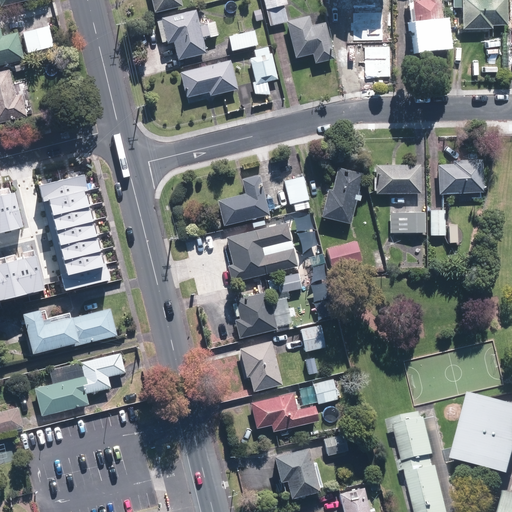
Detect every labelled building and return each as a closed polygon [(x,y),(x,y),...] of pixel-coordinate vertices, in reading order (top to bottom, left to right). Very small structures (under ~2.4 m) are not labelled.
[(181,0),(153,0),(156,11),(183,5),(181,0)] [(309,16),(288,21),(284,4),(287,4),(286,0),(264,0),(271,25),(287,22),(297,56),(314,52),(317,60),(333,57),(324,23),(311,26),(309,16)] [(413,0),(420,47),(445,44),(438,0),(413,0)] [(506,0),(463,0),(464,27),(492,26),(492,24),(507,24),(506,0)] [(206,51),(196,10),(164,17),(170,41),(175,40),(179,58),(206,51)] [(351,23),(351,27),(383,27),(382,13),(353,13),(353,23),(351,23)] [(49,27),(25,33),(30,52),(54,46),(49,27)] [(383,27),(351,27),(351,30),(353,30),(353,41),(383,40),(383,27)] [(0,29),(0,65),(25,60),(19,33),(3,37),(1,30),(0,29)] [(230,36),(233,50),(258,44),(255,30),(230,36)] [(364,47),(365,61),(390,60),(389,47),(364,47)] [(271,53),(251,58),(257,83),(277,78),(271,53)] [(230,60),(182,72),(188,96),(210,90),(211,94),(237,88),(230,60)] [(365,77),(390,77),(390,60),(365,61),(365,77)] [(0,122),(27,117),(22,96),(16,97),(10,70),(0,72),(0,122)] [(438,163),(439,194),(484,191),(483,159),(453,160),(454,163),(438,163)] [(377,165),(377,193),(421,192),(420,164),(377,165)] [(351,222),(362,173),(338,167),(333,190),(330,189),(324,215),(351,222)] [(85,175),(61,180),(65,196),(70,195),(85,192),(88,191),(85,175)] [(219,199),(225,224),(268,213),(259,175),(244,179),(248,192),(219,199)] [(285,181),(290,202),(309,198),(304,177),(285,181)] [(61,180),(40,185),(44,201),(50,200),(65,196),(61,180)] [(15,192),(1,195),(10,230),(24,227),(15,192)] [(70,195),(50,200),(54,215),(89,206),(90,206),(87,195),(86,195),(85,192),(70,195)] [(1,195),(0,195),(0,232),(10,230),(1,195)] [(89,206),(54,215),(57,230),(93,221),(91,210),(90,210),(89,206)] [(430,235),(445,235),(445,209),(430,209),(430,235)] [(392,213),(392,231),(425,231),(425,213),(392,213)] [(93,221),(57,230),(61,245),(96,237),(97,236),(95,225),(94,226),(93,221)] [(229,265),(233,281),(297,265),(293,247),(288,248),(286,241),(291,240),(287,222),(227,237),(234,264),(229,265)] [(96,237),(61,245),(65,260),(99,252),(100,251),(98,240),(97,240),(96,237)] [(356,241),(329,249),(334,267),(362,260),(356,241)] [(322,250),(299,256),(302,267),(325,262),(322,250)] [(99,252),(65,260),(68,272),(69,275),(84,271),(104,266),(104,264),(101,255),(100,255),(99,252)] [(20,260),(28,294),(45,290),(36,256),(20,260)] [(6,263),(14,297),(28,294),(20,260),(6,263)] [(0,264),(0,300),(0,301),(14,297),(6,263),(0,264)] [(104,266),(84,271),(88,286),(111,280),(106,263),(104,264),(104,266)] [(68,272),(61,274),(65,292),(88,286),(84,271),(69,275),(68,272)] [(278,277),(281,291),(300,287),(298,273),(278,277)] [(236,319),(240,336),(276,328),(267,291),(237,299),(241,317),(236,319)] [(291,316),(292,318),(293,319),(295,320),(296,320),(298,320),(300,321),(301,320),(303,320),(305,319),(306,318),(307,317),(308,315),(308,314),(309,312),(309,310),(309,309),(308,307),(307,306),(306,304),(305,303),(304,302),(302,302),(300,301),(299,301),(297,302),(295,302),(294,303),(293,304),(292,305),(291,307),(290,308),(290,310),(290,311),(290,313),(290,315),(291,316)] [(24,312),(34,351),(72,341),(73,345),(117,334),(111,308),(73,317),(73,316),(45,323),(41,308),(24,312)] [(321,325),(302,329),(307,350),(325,346),(321,325)] [(282,382),(271,339),(240,348),(248,376),(251,375),(255,390),(282,382)] [(36,387),(43,414),(90,403),(87,392),(111,386),(108,376),(126,371),(121,352),(50,369),(54,383),(36,387)] [(332,378),(315,383),(320,402),(337,398),(332,378)] [(506,472),(511,451),(511,402),(467,391),(449,457),(506,472)] [(293,392),(252,402),(257,426),(273,423),(274,429),(318,419),(315,406),(297,410),(293,392)] [(18,407),(0,411),(0,431),(23,426),(18,407)] [(432,453),(423,417),(420,417),(419,411),(416,411),(400,414),(384,419),(388,433),(393,431),(400,459),(395,461),(398,471),(404,469),(413,511),(446,511),(435,465),(432,465),(428,454),(432,453)] [(325,438),(329,453),(347,449),(344,434),(325,438)] [(0,442),(0,458),(13,455),(10,441),(0,442)] [(320,488),(309,446),(277,454),(283,479),(288,478),(293,495),(320,488)] [(370,511),(364,487),(341,493),(345,511),(370,511)] [(511,511),(511,491),(509,491),(503,511),(511,511)]
